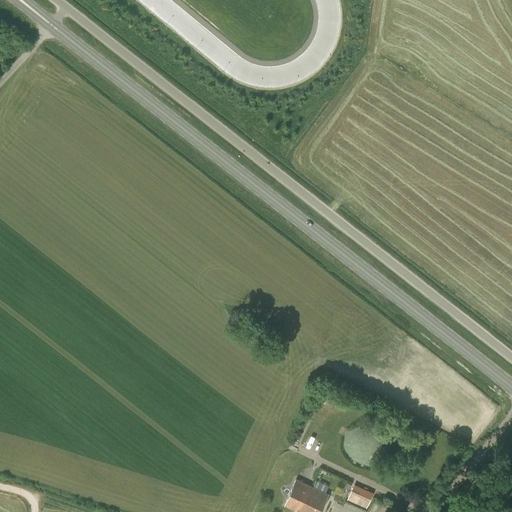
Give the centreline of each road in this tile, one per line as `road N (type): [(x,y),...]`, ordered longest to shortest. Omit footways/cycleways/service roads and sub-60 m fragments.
road 1 (primary): [(511,389),(51,25)]
road 2 (unclassified): [(511,359),(66,8)]
